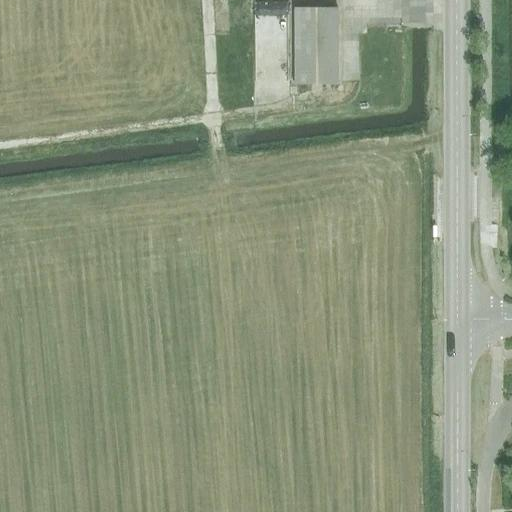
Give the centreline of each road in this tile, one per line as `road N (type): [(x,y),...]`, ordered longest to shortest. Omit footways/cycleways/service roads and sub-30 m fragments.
road 1 (tertiary): [(456,321),(455,0)]
road 2 (tertiary): [(456,511),(456,321)]
